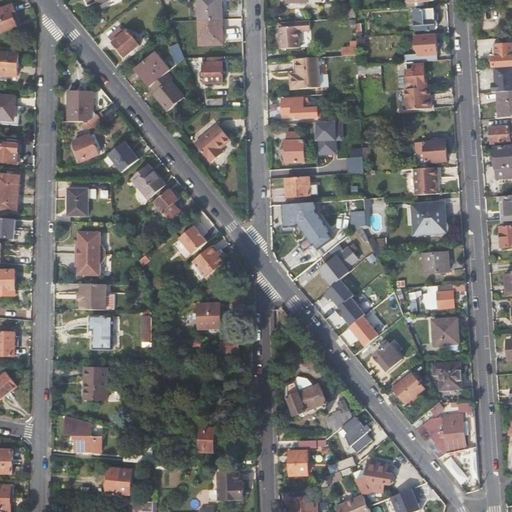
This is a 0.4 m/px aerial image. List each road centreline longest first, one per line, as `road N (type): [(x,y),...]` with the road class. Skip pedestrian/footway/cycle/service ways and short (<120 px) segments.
road 1 (residential): [(459,0),(494,511)]
road 2 (residential): [(48,6),(41,434)]
road 3 (residential): [(48,6),(249,246)]
road 4 (residential): [(274,278),(463,511)]
road 5 (residential): [(253,0),(261,227),(249,246)]
road 6 (residential): [(268,511),(262,299),(274,278)]
